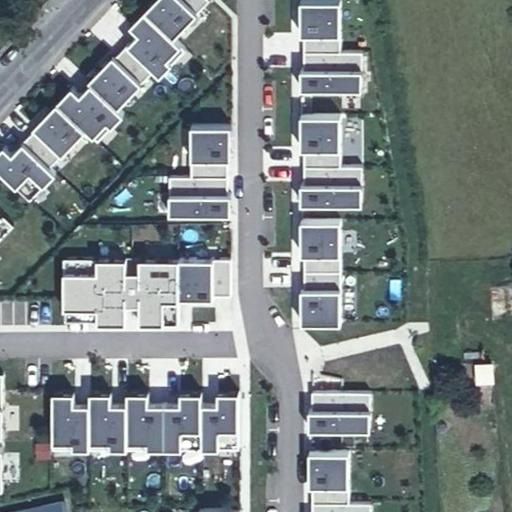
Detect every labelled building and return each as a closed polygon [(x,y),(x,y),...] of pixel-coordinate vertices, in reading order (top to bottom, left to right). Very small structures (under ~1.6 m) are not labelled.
[(5,144),(0,150),(0,168),(32,199),(57,172),(51,166),(87,128),(99,140),(126,112),(119,106),(155,69),(161,75),(187,48),(175,36),(209,0),(154,0),(132,24),(140,32),(117,56),(114,54),(90,79),(92,82),(81,93),(73,85),(35,126),(37,128),(14,152),(5,144)] [(302,67),(302,87),(364,87),(364,50),(342,50),(341,0),(301,0),(302,33),(305,33),(305,67),(302,67)] [(302,182),(302,202),(364,202),(364,164),(342,164),(342,113),(302,113),(302,147),(305,148),(305,182),(302,182)] [(171,214),(233,213),(233,193),(230,193),(229,159),(233,159),(233,124),(193,124),(193,175),(171,176),(171,214)] [(0,239),(15,223),(0,208),(0,239)] [(342,219),(302,219),(302,253),(306,253),(306,288),(302,288),(302,322),(342,323),(342,219)] [(128,303),(128,270),(128,257),(65,257),(65,308),(66,308),(66,320),(98,320),(98,323),(127,323),(128,303)] [(215,294),(233,294),(233,257),(141,257),(141,270),(141,303),(141,323),(180,323),(181,297),(215,297),(215,294)] [(128,270),(128,303),(141,303),(141,270),(128,270)] [(241,447),(240,391),(219,390),(219,402),(203,402),(203,390),(182,391),(182,402),(150,402),(150,391),(129,391),(129,402),(113,402),(113,391),(91,391),(91,402),(75,402),(75,391),(54,391),(54,447),(241,447)] [(311,408),(311,428),(372,428),(372,390),(314,390),(314,408),(311,408)] [(351,449),(311,449),(311,484),(314,484),(314,511),(372,511),(373,500),(351,500),(351,449)] [(64,502),(29,511),(116,511),(116,497),(64,502)]
